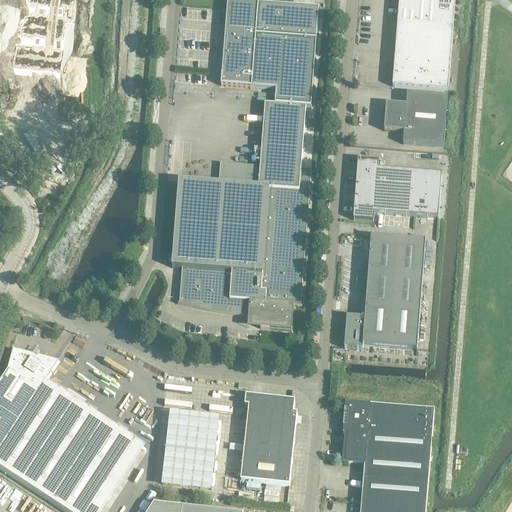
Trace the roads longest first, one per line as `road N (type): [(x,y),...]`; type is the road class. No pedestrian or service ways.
road 1 (track): [(447,483),(489,3),(499,0)]
road 2 (unclassified): [(321,384),(352,0)]
road 3 (unclassified): [(109,333),(151,259),(173,0)]
road 4 (unclassified): [(321,384),(173,366),(109,333)]
road 5 (unclassified): [(308,511),(321,384)]
road 6 (unclassified): [(0,283),(29,216),(0,178)]
road 7 (unclassified): [(109,333),(46,311),(0,283)]
